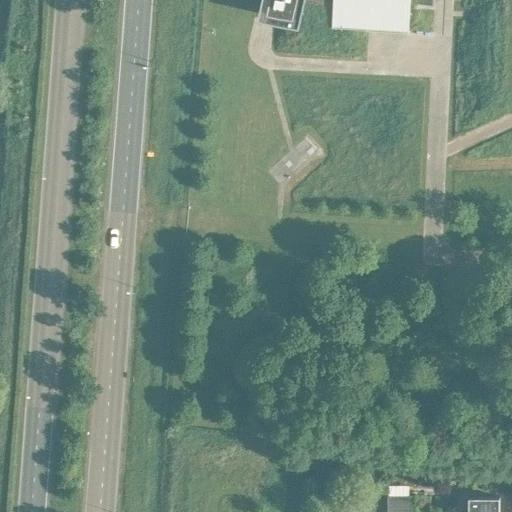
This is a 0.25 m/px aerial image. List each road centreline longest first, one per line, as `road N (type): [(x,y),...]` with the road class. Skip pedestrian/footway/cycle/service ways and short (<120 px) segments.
road 1 (primary): [(70,0),(31,511)]
road 2 (primary): [(100,511),(138,0)]
